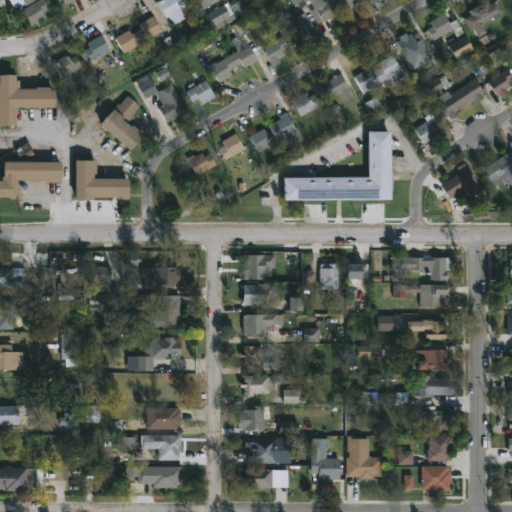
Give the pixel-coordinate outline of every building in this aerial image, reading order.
[(43,0),(48,9),(42,12),(45,18),(32,25),(23,9),(26,6),(23,0),(43,0)] [(180,10),(185,19),(173,25),(169,16),(165,18),(157,1),(158,0),(182,0),(186,7),(180,10)] [(216,0),(198,11),(191,0),(216,0)] [(363,0),(365,3),(357,8),(355,3),(349,7),(346,3),(335,9),(338,15),(324,22),(315,6),(325,0),(363,0)] [(498,0),(500,3),(499,4),(503,11),(501,12),(502,15),(494,20),(493,17),(482,23),(487,31),(478,37),(473,28),(471,30),(464,18),(471,14),(469,10),(484,0),(486,0),(489,4),(496,0),(498,0)] [(319,35),(310,41),(308,38),(299,44),(291,30),(299,25),(295,18),(305,12),(319,35)] [(447,18),(450,23),(457,19),(466,34),(459,38),(453,29),(434,40),(428,29),(433,26),(430,21),(445,13),(447,18)] [(160,32),(144,41),(143,40),(136,44),(137,46),(124,53),(115,37),(129,29),(132,34),(142,28),(139,24),(153,15),(162,31),(160,32)] [(407,33),(408,35),(412,33),(414,36),(420,33),(433,57),(413,68),(397,41),(401,39),(399,36),(406,32),(407,33)] [(110,49),(91,61),(84,50),(90,47),(87,42),(102,34),(110,49)] [(474,48),(457,59),(448,45),(465,35),(474,48)] [(272,62),(270,63),(261,47),(281,36),(287,47),(280,51),(283,56),(272,62)] [(250,47),(257,60),(244,67),(242,63),(230,70),(232,75),(219,82),(210,66),(238,51),(239,53),(250,47)] [(69,53),(71,56),(77,53),(83,66),(61,77),(53,62),(57,60),(56,59),(69,53)] [(392,54),(405,76),(390,84),(386,78),(362,92),(353,76),(367,68),(370,73),(380,67),(377,63),(392,54)] [(499,94),(496,96),(486,80),(506,68),(511,77),(511,79),(507,83),(510,87),(499,94)] [(348,87),(347,89),(351,97),(345,100),(342,93),(330,100),(323,89),(328,86),(330,87),(326,81),(340,73),(348,87)] [(0,74),(16,74),(16,80),(20,80),(20,88),(51,86),(51,90),(55,90),(55,107),(18,107),(18,114),(16,114),(16,125),(0,125),(0,74)] [(204,76),(215,97),(202,104),(198,98),(192,102),(186,91),(190,89),(188,86),(194,82),(196,85),(200,83),(198,80),(204,76)] [(477,97),(469,101),(466,97),(456,105),(458,109),(445,118),(435,103),(473,78),(483,92),(477,97)] [(171,120),(167,122),(158,107),(163,104),(156,92),(171,84),(182,107),(175,110),(179,116),(171,120)] [(306,93),(309,97),(315,94),(321,105),(300,116),(292,101),(306,93)] [(135,102),(141,107),(128,123),(122,118),(121,120),(130,127),(132,125),(143,134),(129,150),(99,125),(112,108),(115,110),(119,103),(120,104),(127,95),(135,102)] [(292,121),(304,140),(296,146),(290,137),(279,144),(276,140),(258,152),(249,137),(264,128),(267,133),(272,130),(269,126),(281,118),(279,116),(286,112),(292,121)] [(443,131),(424,144),(413,129),(425,120),(423,118),(430,113),(443,131)] [(284,201),(284,178),(369,177),(369,131),(392,131),(392,200),(284,201)] [(245,149),(226,159),(220,148),(225,146),(222,141),(236,133),(245,149)] [(511,185),(510,183),(507,184),(501,176),(490,183),(481,170),(511,149),(511,185)] [(202,152),(205,156),(210,154),(216,165),(197,176),(187,158),(194,154),(195,156),(202,152)] [(95,174),(95,178),(129,178),(129,200),(115,200),(115,197),(94,197),(94,200),(75,200),(75,160),(97,160),(97,174),(95,174)] [(63,165),(62,184),(48,184),(48,181),(19,181),(19,186),(20,186),(20,199),(10,199),(10,197),(0,197),(0,181),(2,181),(2,176),(4,176),(4,162),(63,162),(63,165)] [(465,163),(482,190),(473,196),(468,187),(450,198),(442,185),(461,172),(457,168),(465,163)] [(264,256),(264,267),(270,267),(270,279),(243,279),(243,255),(264,256)] [(430,256),(430,258),(448,257),(449,281),(429,281),(429,274),(406,274),(405,258),(430,256)] [(337,264),(336,290),(318,289),(319,263),(337,264)] [(363,266),(348,266),(348,288),(363,288),(363,266)] [(21,288),(0,287),(0,268),(22,268),(21,288)] [(172,268),(172,269),(178,269),(178,283),(172,283),(172,285),(166,285),(166,289),(142,289),(142,274),(140,274),(140,268),(172,268)] [(276,286),(276,298),(268,298),(268,305),(240,305),(241,285),(256,285),(256,284),(276,286)] [(445,285),(445,295),(443,295),(443,308),(418,308),(419,293),(406,293),(406,298),(391,298),(391,284),(406,284),(406,287),(418,287),(418,285),(445,285)] [(178,329),(140,329),(140,311),(156,311),(156,296),(179,296),(178,329)] [(0,306),(11,306),(11,330),(0,330),(0,306)] [(265,325),(265,337),(254,337),(254,335),(241,335),(241,314),(282,314),(282,324),(265,325)] [(511,335),(502,335),(502,319),(508,319),(508,314),(511,314),(511,335)] [(392,331),(392,317),(378,317),(378,331),(392,331)] [(430,319),(430,321),(443,321),(443,325),(446,325),(446,340),(424,340),(424,330),(407,331),(406,321),(430,319)] [(78,359),(78,367),(64,366),(64,359),(59,359),(59,335),(80,335),(80,359),(78,359)] [(174,337),(174,342),(179,342),(179,355),(173,355),(173,360),(157,360),(156,358),(143,359),(142,346),(149,346),(149,339),(174,337)] [(0,345),(10,345),(10,352),(22,353),(22,371),(0,370),(0,345)] [(263,347),(263,360),(275,360),(275,374),(261,374),(261,370),(245,370),(245,367),(242,367),(242,358),(237,358),(238,352),(242,352),(242,346),(263,347)] [(446,350),(446,372),(429,372),(429,369),(414,371),(414,350),(446,350)] [(452,379),(451,396),(428,395),(428,398),(418,398),(418,389),(413,389),(413,375),(452,379)] [(273,376),(279,377),(279,382),(274,382),(274,390),(267,390),(267,394),(251,394),(251,396),(242,397),(241,388),(238,388),(238,382),(242,382),(242,376),(273,376)] [(0,406),(27,407),(27,426),(0,425),(0,406)] [(262,407),(262,430),(242,430),(242,422),(240,422),(240,416),(242,416),(242,411),(250,411),(250,407),(262,407)] [(176,408),(176,411),(179,411),(179,426),(176,426),(176,430),(145,430),(145,408),(176,408)] [(451,411),(450,430),(433,432),(433,421),(420,420),(420,411),(425,412),(425,410),(451,411)] [(180,435),(179,460),(156,460),(156,449),(140,449),(140,435),(180,435)] [(367,437),(367,458),(380,458),(380,478),(372,478),(372,480),(357,480),(357,477),(344,477),(344,457),(346,457),(345,436),(367,437)] [(453,462),(426,462),(428,436),(453,436),(453,462)] [(133,437),(134,464),(122,465),(120,438),(133,437)] [(276,438),(275,464),(245,463),(246,449),(242,448),(243,437),(276,438)] [(339,459),(338,480),(316,479),(316,476),(303,475),(303,469),(308,469),(310,439),(320,439),(319,458),(339,459)] [(411,452),(398,452),(398,464),(411,464),(411,452)] [(10,468),(33,469),(32,491),(2,491),(2,490),(0,489),(0,467),(4,468),(4,466),(10,466),(10,468)] [(447,466),(447,473),(449,473),(449,493),(428,492),(428,491),(420,490),(420,466),(447,466)] [(178,467),(178,488),(151,488),(151,484),(136,484),(136,477),(124,477),(124,467),(178,467)] [(271,470),(271,476),(274,476),(274,479),(270,479),(270,489),(245,489),(245,484),(236,484),(236,475),(241,475),(241,470),(271,470)]
